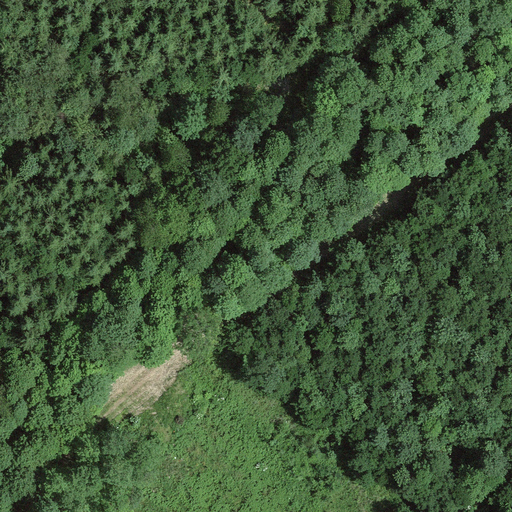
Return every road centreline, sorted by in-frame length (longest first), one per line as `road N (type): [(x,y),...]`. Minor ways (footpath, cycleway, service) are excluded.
road 1 (track): [(12,511),(164,363),(511,112)]
road 2 (track): [(164,363),(190,303),(306,107),(351,60),(431,0)]
